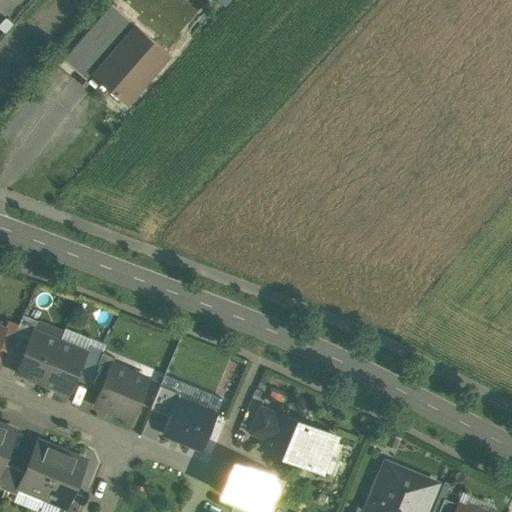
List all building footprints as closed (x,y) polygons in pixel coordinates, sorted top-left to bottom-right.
[(112,5),(63,60),(94,87),(99,81),(93,76),(136,26),(112,5)] [(136,26),(93,76),(99,81),(126,104),(169,55),(136,26)] [(126,104),(99,81),(94,87),(120,110),(126,104)] [(36,324),(21,318),(18,325),(7,351),(22,357),(33,330),(36,324)] [(3,329),(0,337),(0,348),(7,351),(18,325),(7,321),(3,329)] [(59,341),(33,330),(22,357),(16,372),(42,383),(59,341)] [(59,341),(42,383),(68,393),(74,379),(85,352),(59,341)] [(102,352),(88,346),(85,352),(74,379),(88,385),(102,352)] [(88,385),(88,386),(99,390),(110,364),(111,364),(114,358),(102,352),(88,385)] [(111,364),(110,364),(99,390),(93,404),(132,420),(149,380),(111,364)] [(179,393),(160,385),(150,408),(170,416),(178,398),(177,398),(179,393)] [(170,416),(163,433),(201,449),(215,413),(178,398),(170,416)] [(277,413),(260,406),(248,433),(265,440),(277,413)] [(335,437),(277,413),(265,440),(262,447),(321,472),(335,437)] [(2,427),(0,426),(0,467),(2,463),(14,433),(13,429),(5,426),(2,427)] [(48,444),(41,441),(37,442),(24,472),(18,488),(19,488),(65,507),(66,507),(72,492),(84,462),(83,458),(75,455),(72,456),(49,447),(48,444)] [(267,511),(280,480),(234,461),(220,494),(236,500),(265,511),(267,511)] [(424,511),(437,483),(385,462),(364,511),(365,511),(424,511)] [(13,467),(2,463),(0,467),(0,488),(4,490),(13,467)] [(24,472),(13,467),(4,490),(16,495),(19,488),(18,488),(24,472)] [(72,492),(66,507),(65,507),(62,511),(76,511),(83,497),(72,492)] [(453,511),(457,504),(443,498),(437,511),(453,511)] [(265,511),(236,500),(231,511),(265,511)]
